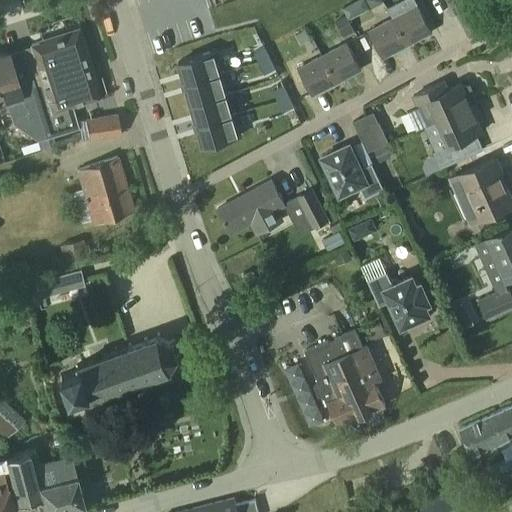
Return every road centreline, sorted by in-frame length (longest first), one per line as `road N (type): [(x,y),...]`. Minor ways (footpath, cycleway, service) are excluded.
road 1 (residential): [(178,197),(461,48)]
road 2 (residential): [(277,472),(178,197)]
road 3 (tertiary): [(277,472),(358,450),(511,388)]
road 4 (residential): [(178,197),(115,0)]
road 5 (tertiary): [(136,511),(277,472)]
